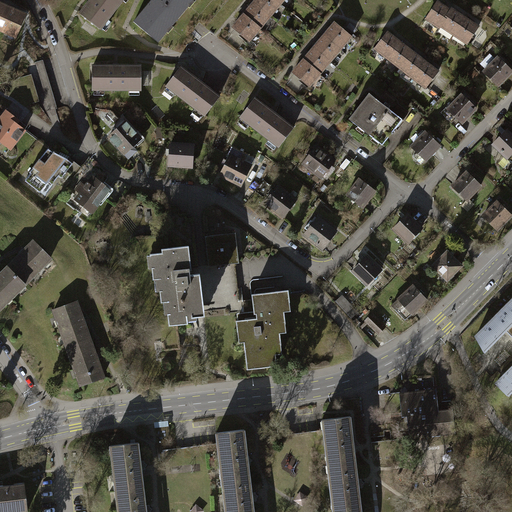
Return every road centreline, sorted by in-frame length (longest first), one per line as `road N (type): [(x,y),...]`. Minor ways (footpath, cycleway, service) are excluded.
road 1 (residential): [(40,0),(94,149),(126,177),(224,198),(321,270),(402,191)]
road 2 (tertiary): [(494,272),(431,335),(359,377),(45,428)]
road 3 (residential): [(402,191),(236,62),(212,53)]
road 4 (residential): [(413,197),(511,95)]
